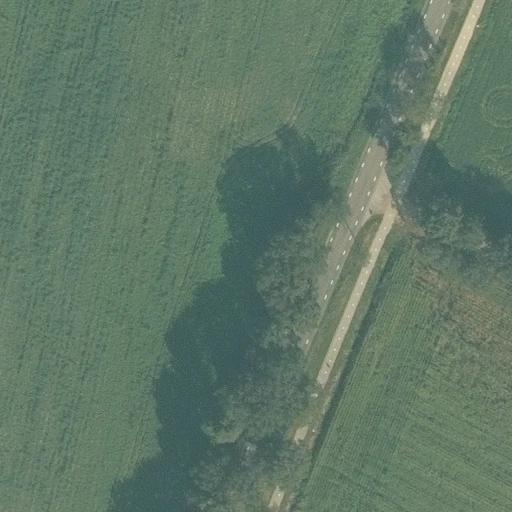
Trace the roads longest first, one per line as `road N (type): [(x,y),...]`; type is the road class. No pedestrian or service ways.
road 1 (tertiary): [(235,511),(439,0)]
road 2 (track): [(395,200),(511,251)]
